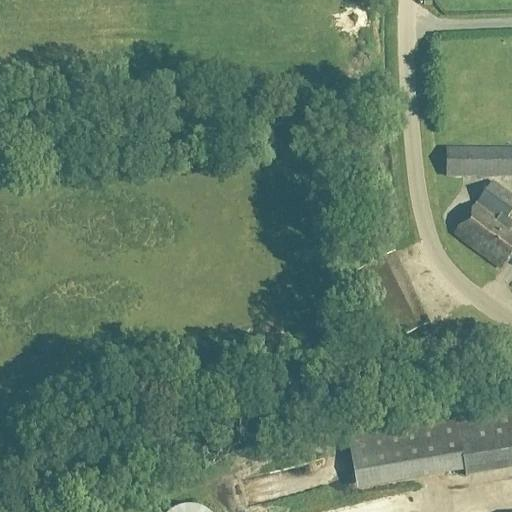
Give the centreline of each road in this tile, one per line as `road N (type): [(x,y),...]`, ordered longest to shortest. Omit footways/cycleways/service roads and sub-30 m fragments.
road 1 (track): [(487,309),(411,350),(147,446),(0,458)]
road 2 (unclassified): [(511,327),(452,275),(428,234),(414,171),(408,0)]
